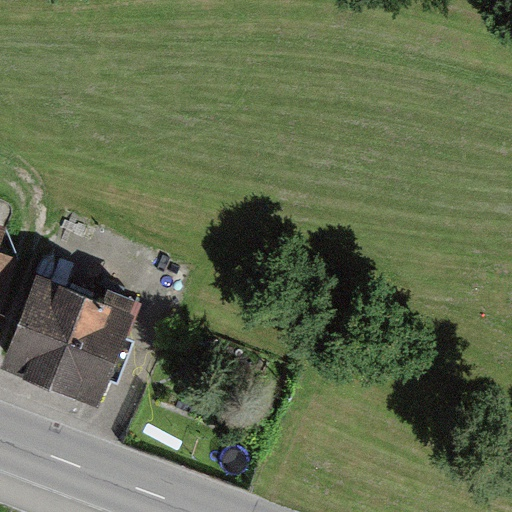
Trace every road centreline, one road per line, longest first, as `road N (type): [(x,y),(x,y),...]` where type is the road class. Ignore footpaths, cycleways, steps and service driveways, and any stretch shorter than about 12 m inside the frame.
road 1 (primary): [(201,511),(0,436)]
road 2 (unknown): [(95,472),(172,283)]
